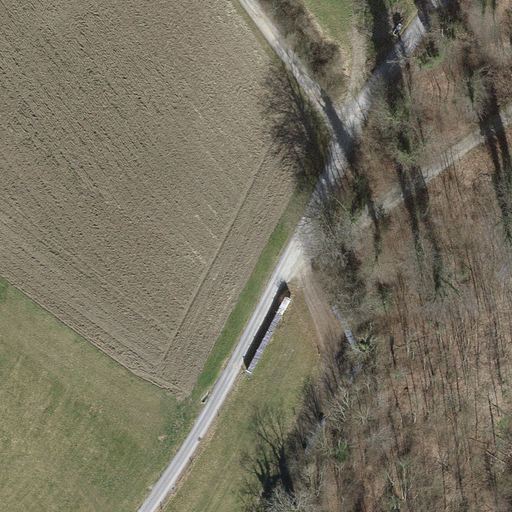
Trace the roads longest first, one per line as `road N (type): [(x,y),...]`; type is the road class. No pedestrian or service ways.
road 1 (track): [(443,0),(362,104),(279,277)]
road 2 (track): [(511,112),(279,277)]
road 3 (track): [(279,277),(147,511)]
road 4 (track): [(247,0),(345,137)]
